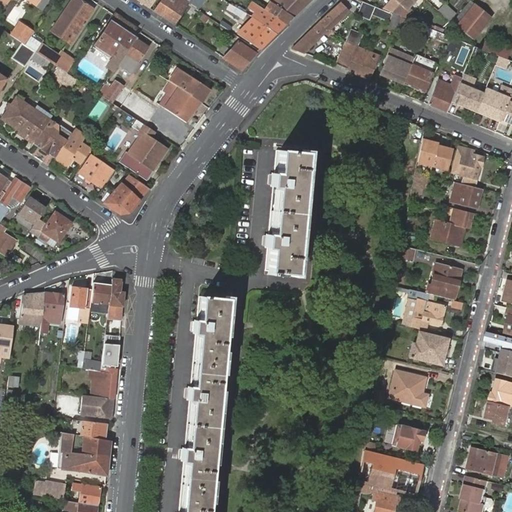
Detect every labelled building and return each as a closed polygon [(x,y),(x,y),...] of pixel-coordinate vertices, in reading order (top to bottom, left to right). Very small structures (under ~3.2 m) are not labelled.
[(70,25),(78,31),(82,25),(83,26),(84,24),(83,23),(93,9),(78,0),(71,0),(59,18),(56,22),(51,31),(61,37),(70,25)] [(174,24),(188,4),(190,0),(160,0),(153,11),(160,15),(174,24)] [(274,17),(286,24),(299,11),(310,0),(269,0),(268,2),(263,10),(274,17)] [(408,7),(414,0),(391,0),(384,9),(400,15),(406,9),(408,7)] [(367,4),(362,1),(356,15),(368,20),(371,14),(389,21),(387,26),(394,29),(395,27),(397,22),(399,17),(374,6),(367,4)] [(469,1),(452,23),(472,39),(489,18),(469,1)] [(199,11),(212,20),(219,10),(205,2),(199,11)] [(253,18),(276,34),(286,24),(274,17),(263,10),(253,2),(249,7),(255,12),(252,17),(253,18)] [(348,12),(340,3),(314,27),(292,48),(304,53),(325,33),(328,36),(333,31),(330,28),(348,12)] [(438,10),(450,21),(455,13),(444,3),(438,10)] [(406,9),(400,15),(407,16),(412,10),(408,7),(406,9)] [(412,29),(414,23),(399,17),(397,22),(395,27),(402,30),(404,25),(412,29)] [(260,49),(276,34),(253,18),(237,34),(260,49)] [(118,64),(136,38),(110,21),(95,44),(93,47),(111,59),(118,64)] [(24,44),(31,49),(40,36),(32,31),(19,22),(10,35),(22,43),(24,44)] [(348,69),(347,71),(368,80),(378,55),(357,47),(362,34),(350,29),(345,42),(336,64),(348,69)] [(441,33),(433,30),(431,36),(439,39),(441,33)] [(450,37),(441,33),(439,39),(448,43),(450,37)] [(453,53),(458,40),(450,37),(448,43),(445,50),(453,53)] [(149,47),(136,38),(118,64),(131,73),(149,47)] [(242,69),(256,54),(237,42),(223,57),(242,69)] [(25,67),(35,52),(31,49),(24,44),(22,43),(11,58),(25,67)] [(493,44),(490,53),(498,56),(506,59),(510,50),(493,44)] [(380,74),(403,83),(413,59),(390,49),(380,74)] [(413,59),(403,83),(424,92),(435,64),(415,55),(413,59)] [(508,60),(506,59),(498,56),(495,65),(504,68),(508,60)] [(52,75),(57,67),(53,64),(48,72),(52,75)] [(74,68),(71,66),(67,73),(73,77),(75,74),(74,68)] [(73,77),(67,73),(57,67),(52,75),(71,88),(77,80),(73,77)] [(177,68),(169,81),(170,82),(200,102),(209,89),(177,68)] [(474,79),(463,74),(460,81),(455,92),(452,100),(459,102),(458,105),(462,106),(462,105),(465,107),(464,108),(475,112),(483,93),(473,89),(471,85),(474,79)] [(455,92),(460,81),(455,79),(451,88),(441,83),(440,85),(436,83),(428,104),(445,111),(454,91),(455,92)] [(111,87),(105,83),(98,94),(113,103),(124,86),(116,80),(111,87)] [(186,123),(201,103),(200,102),(170,82),(164,92),(168,95),(160,106),(186,123)] [(131,91),(124,86),(113,103),(112,103),(118,107),(119,108),(131,91)] [(499,93),(509,98),(511,92),(511,91),(511,89),(502,86),(499,93)] [(500,120),(509,98),(499,93),(485,88),(483,93),(475,112),(491,119),(492,117),(498,119),(497,121),(499,122),(500,120)] [(119,108),(123,111),(137,120),(140,122),(146,126),(158,109),(131,91),(119,108)] [(511,92),(509,98),(500,120),(511,124),(511,122),(511,92)] [(27,136),(35,141),(45,126),(49,120),(36,110),(34,109),(16,97),(11,105),(8,109),(2,118),(20,131),(27,136)] [(49,120),(50,119),(52,115),(39,106),(36,110),(49,120)] [(118,107),(113,115),(118,118),(123,111),(119,108),(118,107)] [(41,149),(54,158),(57,154),(59,151),(66,141),(66,139),(71,133),(50,119),(49,120),(45,126),(35,141),(34,142),(42,147),(41,149)] [(140,122),(137,120),(132,126),(139,131),(142,127),(138,124),(140,122)] [(151,139),(155,132),(146,126),(140,122),(138,124),(142,127),(139,131),(136,135),(139,137),(128,153),(142,163),(135,173),(146,180),(153,171),(167,150),(151,139)] [(85,136),(74,129),(71,133),(66,139),(66,141),(59,151),(57,154),(54,158),(67,166),(73,158),(81,163),(90,150),(84,146),(81,143),(85,136)] [(437,143),(421,139),(421,141),(417,162),(432,166),(437,146),(437,143)] [(437,146),(432,166),(447,170),(448,167),(449,160),(452,150),(437,146)] [(456,182),(474,187),(476,179),(480,167),(481,167),(483,158),(473,155),(474,150),(466,148),(459,147),(458,148),(452,172),(464,175),(464,177),(458,175),(456,182)] [(279,150),(279,151),(276,150),(274,173),(271,173),(270,186),(272,186),(268,234),(266,234),(264,247),(267,248),(264,271),(268,271),(268,274),(273,275),(273,271),(294,273),(305,153),(304,152),(279,150)] [(110,177),(113,171),(110,169),(104,164),(107,160),(100,155),(97,160),(91,156),(78,173),(86,178),(90,181),(99,187),(102,189),(106,183),(110,177)] [(426,175),(415,172),(413,182),(425,184),(426,175)] [(7,179),(0,174),(0,198),(12,182),(7,179)] [(139,199),(149,189),(129,175),(121,183),(120,185),(115,190),(109,185),(113,180),(110,177),(106,183),(102,189),(101,190),(96,198),(104,203),(119,214),(128,212),(139,199)] [(14,178),(12,182),(0,198),(0,219),(8,208),(9,208),(17,205),(19,202),(29,187),(14,178)] [(115,190),(120,185),(113,180),(109,185),(115,190)] [(458,203),(476,208),(481,190),(462,185),(462,186),(455,184),(451,201),(458,203)] [(34,224),(46,207),(29,196),(18,213),(34,224)] [(473,213),(454,208),(450,224),(462,227),(464,227),(469,229),(473,213)] [(50,237),(57,241),(70,223),(54,212),(42,231),(38,236),(46,242),(50,237)] [(415,217),(407,216),(404,229),(419,233),(422,219),(415,217)] [(462,227),(450,224),(444,222),(444,223),(441,222),(441,221),(435,219),(430,239),(436,240),(436,239),(440,240),(439,240),(457,245),(462,227)] [(0,223),(0,252),(2,254),(3,254),(13,238),(3,232),(6,228),(0,223)] [(419,233),(404,229),(401,245),(415,249),(419,250),(422,233),(419,233)] [(183,234),(182,236),(206,242),(206,240),(183,234)] [(54,247),(57,241),(50,237),(46,242),(54,247)] [(16,240),(13,238),(3,254),(6,255),(16,240)] [(415,249),(401,245),(399,257),(413,260),(415,249)] [(427,294),(453,300),(455,291),(461,269),(435,263),(430,285),(428,284),(426,293),(427,294)] [(111,279),(111,286),(109,303),(108,305),(107,313),(107,318),(121,319),(122,306),(123,292),(119,292),(120,280),(111,279)] [(511,280),(509,280),(503,302),(511,303),(511,280)] [(111,286),(93,284),(92,289),(90,301),(89,311),(107,313),(108,305),(109,303),(111,286)] [(90,301),(92,289),(86,289),(71,287),(69,306),(78,307),(83,307),(81,320),(88,321),(89,311),(90,301)] [(44,293),(23,294),(19,324),(40,326),(41,318),(44,293)] [(53,294),(44,293),(41,318),(40,326),(39,330),(46,331),(47,322),(45,322),(45,319),(44,318),(45,312),(57,314),(56,320),(59,320),(62,294),(53,293),(53,294)] [(207,511),(225,324),(228,299),(202,296),(202,297),(198,296),(196,320),(194,320),(193,333),(195,333),(190,387),(188,386),(186,400),(189,400),(184,448),(182,448),(181,461),(183,461),(178,511),(207,511)] [(412,317),(410,326),(426,330),(427,321),(440,324),(445,306),(417,299),(412,317)] [(410,326),(412,317),(405,314),(402,324),(410,326)] [(0,325),(0,347),(0,348),(10,349),(12,327),(0,325)] [(448,339),(418,332),(415,344),(412,343),(409,357),(437,363),(441,364),(444,355),(445,350),(447,343),(448,339)] [(485,342),(486,342),(511,348),(511,338),(488,332),(485,342)] [(119,336),(105,335),(104,343),(119,344),(119,336)] [(119,344),(104,343),(103,350),(118,352),(119,344)] [(503,351),(498,374),(511,376),(511,350),(504,349),(503,351)] [(102,362),(83,359),(82,368),(89,369),(101,371),(101,368),(102,362)] [(101,368),(101,371),(100,378),(103,378),(102,388),(104,388),(104,391),(98,390),(98,397),(114,399),(116,369),(101,368)] [(101,371),(89,369),(88,378),(91,378),(90,396),(98,397),(98,390),(100,378),(101,371)] [(394,390),(392,398),(424,406),(427,394),(421,393),(425,377),(395,370),(391,389),(394,390)] [(18,376),(8,375),(7,385),(17,386),(18,376)] [(494,423),(506,426),(511,408),(511,405),(511,384),(498,380),(494,394),(493,394),(491,404),(487,418),(495,420),(494,423)] [(373,394),(372,403),(381,405),(383,396),(383,391),(374,390),(373,394)] [(89,409),(90,396),(82,395),(81,408),(89,409)] [(89,409),(81,408),(80,414),(112,418),(114,399),(98,397),(90,396),(89,409)] [(381,405),(372,403),(370,414),(379,416),(381,405)] [(80,420),(72,419),(70,433),(74,434),(81,435),(84,436),(104,439),(106,423),(95,422),(83,420),(80,420)] [(385,441),(392,443),(396,426),(390,424),(385,441)] [(396,426),(392,443),(391,444),(415,450),(418,439),(421,440),(423,432),(396,425),(396,426)] [(70,433),(60,431),(56,468),(66,469),(80,470),(106,475),(108,457),(82,453),(77,452),(71,450),(72,445),(74,434),(70,433)] [(108,457),(109,440),(104,439),(84,436),(82,453),(108,457)] [(373,445),(364,443),(363,451),(371,452),(373,445)] [(499,454),(473,448),(468,470),(483,473),(494,476),(495,472),(498,459),(499,454)] [(371,452),(363,451),(357,481),(370,484),(414,494),(415,493),(421,465),(371,452)] [(486,491),(488,481),(481,480),(466,476),(464,485),(466,486),(462,500),(459,511),(483,511),(486,505),(482,504),(486,491)] [(42,496),(45,481),(35,479),(32,494),(42,496)] [(65,484),(45,481),(42,496),(63,500),(64,494),(65,484)] [(370,484),(357,481),(356,490),(360,491),(364,492),(364,489),(369,489),(370,484)] [(75,496),(70,495),(69,501),(78,502),(97,506),(99,488),(72,483),(71,490),(76,491),(80,492),(79,498),(77,498),(75,496)] [(491,491),(502,494),(504,486),(493,483),(491,491)] [(356,511),(360,491),(356,490),(351,511),(356,511)] [(370,511),(369,511),(391,511),(394,504),(398,505),(400,503),(402,497),(396,495),(375,490),(372,500),(376,501),(373,511),(370,511)] [(69,501),(63,500),(62,505),(73,507),(75,506),(78,506),(77,511),(76,511),(95,511),(97,506),(78,502),(69,501)]
